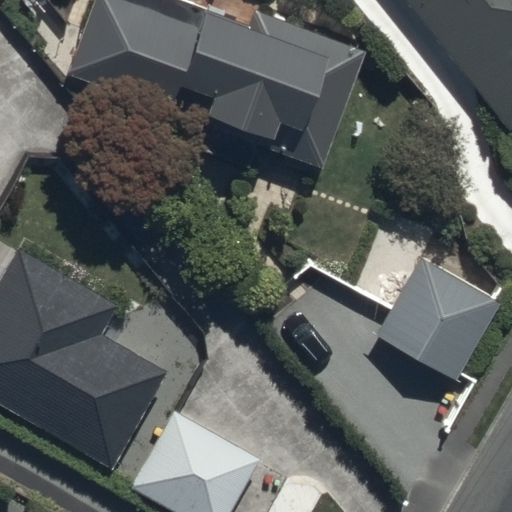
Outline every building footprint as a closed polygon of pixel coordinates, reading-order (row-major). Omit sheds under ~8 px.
[(359,79),(137,0),(103,0),(77,75),(328,165),(359,79)] [(511,0),(400,0),(510,135),(511,133),(511,0)] [(417,252),(372,329),(450,374),(495,297),(417,252)] [(9,263),(0,280),(0,424),(118,488),(172,389),(105,352),(120,324),(9,263)] [(182,435),(144,501),(163,511),(241,511),(260,480),(182,435)]
